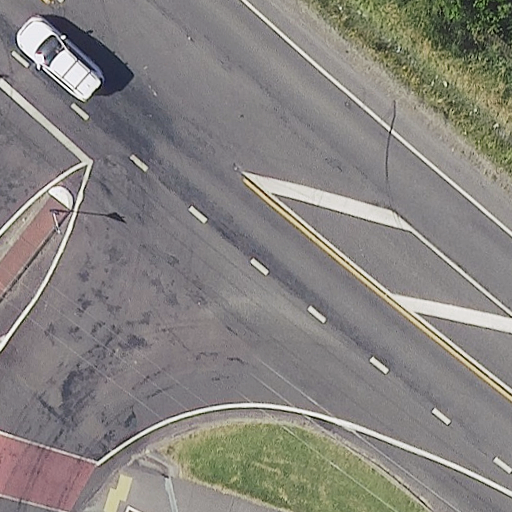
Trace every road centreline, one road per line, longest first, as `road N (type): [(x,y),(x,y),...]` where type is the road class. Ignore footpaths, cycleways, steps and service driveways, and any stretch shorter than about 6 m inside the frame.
road 1 (primary): [(139,90),(448,392),(511,435)]
road 2 (unclassified): [(0,281),(139,90)]
